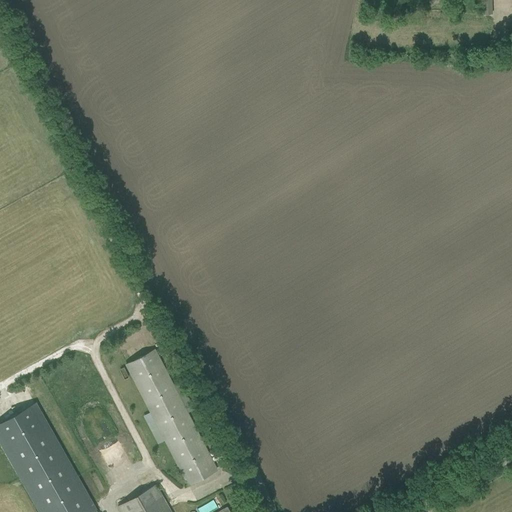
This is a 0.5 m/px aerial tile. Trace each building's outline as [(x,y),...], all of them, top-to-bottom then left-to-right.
[(480,0),(481,14),(492,14),(491,0),(480,0)] [(492,19),(369,21),(369,36),(395,35),(395,47),(492,45),(492,19)] [(124,364),(187,486),(217,470),(154,348),(124,364)] [(34,402),(0,421),(0,443),(39,511),(86,511),(94,507),(77,477),(34,402)] [(170,511),(155,485),(117,506),(120,511),(170,511)]
